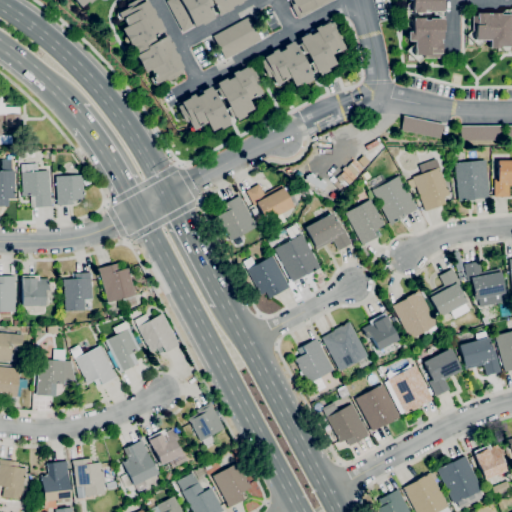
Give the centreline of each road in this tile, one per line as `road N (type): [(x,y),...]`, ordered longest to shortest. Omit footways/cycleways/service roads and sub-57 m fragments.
road 1 (primary): [(139,211),(302,511)]
road 2 (tertiary): [(284,140),(96,233),(0,241)]
road 3 (primary): [(168,196),(113,105),(61,50),(0,5)]
road 4 (primary): [(337,511),(224,302)]
road 5 (residential): [(511,403),(451,425),(327,492)]
road 6 (residential): [(160,392),(67,427),(0,424)]
